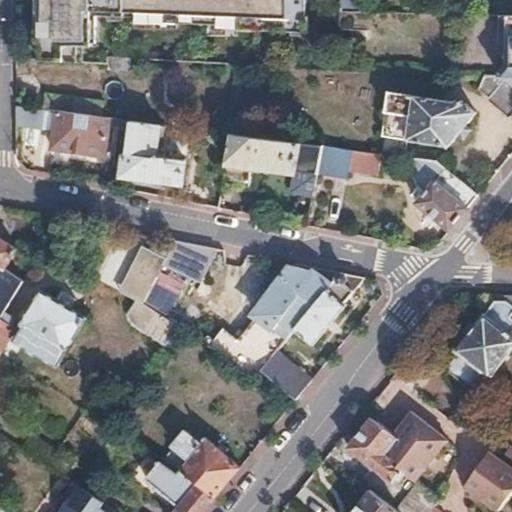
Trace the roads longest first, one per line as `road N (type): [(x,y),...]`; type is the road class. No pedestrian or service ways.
road 1 (secondary): [(10,188),(378,258),(407,269),(422,291)]
road 2 (secondary): [(422,291),(242,511)]
